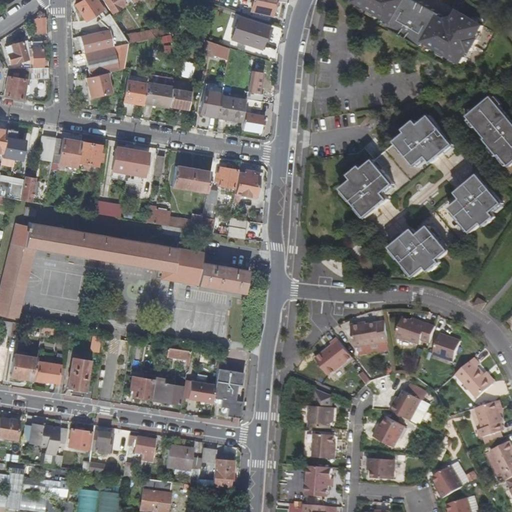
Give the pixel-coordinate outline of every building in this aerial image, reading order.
[(95,13),(102,9),(96,0),(80,0),(75,4),(85,20),(95,13)] [(129,0),(103,0),(111,12),(129,0)] [(277,0),(254,0),(252,8),(272,15),(277,0)] [(455,18),(445,21),(409,0),(358,0),(356,3),(393,24),(392,27),(405,34),(406,32),(411,35),(410,37),(423,45),(424,43),(462,64),(469,52),(471,53),(478,40),(476,39),(484,26),(458,12),(455,18)] [(109,14),(105,7),(102,9),(95,13),(99,20),(109,14)] [(114,21),(109,14),(99,20),(96,22),(97,23),(94,25),(99,31),(114,21)] [(36,16),(32,19),(32,26),(34,26),(34,33),(45,33),(45,16),(43,16),(36,16)] [(238,40),(245,19),(238,17),(231,38),(238,40)] [(271,27),(245,19),(238,40),(261,48),(266,35),(268,36),(271,27)] [(25,23),(24,24),(29,58),(30,67),(42,67),(41,41),(31,41),(29,35),(30,34),(25,23)] [(168,26),(150,30),(155,37),(170,34),(168,26)] [(118,27),(110,29),(114,46),(128,43),(124,36),(118,27)] [(110,29),(79,36),(91,85),(119,79),(117,69),(119,69),(114,46),(110,29)] [(124,36),(128,43),(155,37),(150,30),(124,36)] [(229,48),(205,40),(204,50),(212,53),(227,59),(229,48)] [(23,59),(23,67),(27,67),(30,67),(29,58),(27,58),(23,41),(5,46),(10,63),(23,59)] [(119,69),(124,68),(128,43),(114,46),(119,69)] [(190,76),(193,63),(184,61),(181,74),(190,76)] [(7,68),(4,96),(22,99),(24,90),(27,90),(28,85),(25,84),(27,67),(23,67),(7,68)] [(30,78),(48,78),(48,67),(42,67),(30,67),(30,78)] [(124,101),(144,104),(147,85),(127,81),(124,101)] [(144,104),(143,106),(168,110),(168,106),(171,88),(172,86),(148,82),(147,85),(144,104)] [(221,96),(222,87),(205,84),(200,114),(217,117),(221,96)] [(190,92),(171,88),(168,106),(187,109),(189,100),(191,100),(192,94),(190,94),(190,92)] [(262,92),(247,90),(245,98),(261,101),(262,92)] [(243,112),(244,105),(245,100),(221,96),(217,117),(241,121),(243,112)] [(261,108),(262,101),(261,101),(245,98),(245,100),(244,105),(261,108)] [(501,156),(510,167),(511,165),(511,121),(492,98),(469,118),(486,138),(484,140),(499,158),(501,156)] [(241,121),(240,128),(262,132),(264,115),(243,112),(241,121)] [(396,143),(417,167),(428,158),(433,164),(455,146),(430,117),(420,126),(416,122),(405,130),(407,134),(396,143)] [(21,132),(6,129),(2,153),(1,157),(16,159),(21,132)] [(48,136),(41,135),(38,151),(45,152),(48,136)] [(55,137),(48,136),(45,152),(52,154),(55,137)] [(51,161),(51,162),(75,166),(76,162),(80,141),(55,137),(52,154),(51,161)] [(100,145),(80,141),(76,162),(83,163),(82,168),(89,169),(89,164),(96,166),(97,161),(100,162),(101,152),(99,152),(100,145)] [(127,172),(131,150),(114,148),(111,168),(127,172)] [(147,153),(131,150),(127,172),(143,174),(147,153)] [(45,152),(38,151),(37,158),(51,161),(52,154),(45,152)] [(163,156),(156,155),(153,173),(160,175),(163,156)] [(389,200),(384,194),(395,185),(375,161),(364,170),(361,167),(350,176),(353,180),(343,189),(367,219),(389,200)] [(216,185),(234,187),(236,170),(220,166),(218,173),(215,172),(214,180),(217,181),(216,185)] [(206,188),(209,171),(186,167),(182,187),(206,192),(206,188)] [(245,173),(237,171),(232,201),(237,202),(239,193),(255,196),(258,175),(252,174),(252,170),(245,168),(245,173)] [(504,204),(479,175),(457,193),(462,199),(451,208),(471,233),(483,224),(485,227),(496,218),(493,214),(504,204)] [(34,178),(23,177),(19,200),(30,202),(34,178)] [(202,214),(199,230),(209,232),(216,190),(206,188),(206,192),(202,214)] [(95,200),(93,212),(119,217),(122,204),(95,200)] [(24,213),(35,215),(36,207),(25,205),(24,213)] [(147,208),(145,221),(199,230),(202,214),(193,213),(191,220),(171,216),(171,212),(147,208)] [(0,282),(0,315),(17,320),(35,248),(162,269),(161,279),(244,293),(248,269),(203,261),(204,251),(202,250),(203,245),(177,241),(176,246),(29,221),(28,225),(15,222),(0,282)] [(227,235),(244,238),(246,229),(228,226),(227,235)] [(450,251),(429,226),(419,236),(413,230),(391,248),(415,278),(426,268),(431,272),(441,264),(439,261),(450,251)] [(428,342),(434,325),(417,319),(416,321),(402,316),(397,330),(395,335),(419,343),(420,339),(428,342)] [(40,334),(40,331),(41,326),(11,321),(9,333),(22,336),(22,332),(40,334)] [(384,342),(381,322),(361,325),(358,325),(357,323),(347,325),(350,347),(384,342)] [(462,340),(442,332),(435,353),(454,360),(462,340)] [(335,340),(332,342),(348,362),(351,359),(335,340)] [(348,362),(332,342),(329,345),(330,347),(314,360),(328,378),(348,362)] [(187,363),(189,350),(167,346),(166,354),(184,357),(184,362),(187,363)] [(10,376),(33,379),(36,357),(14,353),(10,376)] [(89,360),(72,357),(67,387),(84,390),(89,360)] [(235,409),(243,360),(225,357),(216,406),(235,409)] [(476,359),(475,357),(457,373),(458,375),(476,359)] [(480,363),(476,359),(458,375),(477,398),(493,384),(485,373),(478,366),(480,363)] [(34,381),(45,382),(45,381),(55,383),(57,382),(60,364),(38,361),(34,381)] [(487,371),(485,373),(493,384),(496,381),(487,371)] [(133,389),(132,396),(150,399),(153,379),(132,376),(130,389),(133,389)] [(155,376),(151,399),(180,403),(182,385),(163,382),(164,378),(155,376)] [(394,404),(390,411),(410,422),(421,402),(404,392),(400,400),(397,406),(394,404)] [(504,409),(499,398),(495,399),(500,410),(504,409)] [(495,399),(476,407),(483,426),(481,428),(484,436),(505,427),(502,421),(504,420),(500,410),(495,399)] [(307,410),(306,432),(327,433),(328,427),(328,421),(331,421),(331,412),(307,410)] [(0,417),(0,436),(15,439),(18,420),(0,417)] [(387,419),(383,425),(380,432),(377,431),(373,438),(394,449),(405,428),(387,419)] [(57,442),(59,427),(34,423),(31,425),(29,443),(45,445),(44,452),(50,453),(55,454),(57,442)] [(67,428),(59,427),(57,442),(65,443),(67,428)] [(68,446),(88,449),(91,431),(71,428),(68,446)] [(96,439),(92,439),(91,449),(108,452),(110,438),(113,439),(114,433),(97,430),(96,439)] [(155,438),(129,435),(127,446),(135,447),(133,457),(141,459),(140,465),(151,467),(155,438)] [(332,463),(333,456),(330,456),(330,448),(331,440),(311,439),(310,461),(332,463)] [(505,481),(511,477),(511,447),(509,442),(489,451),(505,481)] [(31,447),(21,445),(18,462),(29,463),(31,447)] [(165,466),(190,469),(193,447),(168,445),(165,466)] [(216,449),(203,447),(201,461),(215,463),(213,481),(198,479),(197,484),(213,487),(213,485),(230,486),(230,479),(233,480),(233,476),(231,476),(231,470),(233,470),(234,453),(216,452),(216,449)] [(395,462),(370,460),(369,472),(371,472),(371,479),(394,481),(395,462)] [(134,462),(125,461),(123,475),(132,476),(134,462)] [(89,462),(87,471),(103,472),(104,464),(89,462)] [(0,488),(6,489),(6,490),(20,492),(21,490),(43,494),(45,479),(23,476),(24,469),(9,467),(8,474),(0,473),(0,488)] [(192,467),(190,484),(197,484),(198,479),(199,468),(192,467)] [(439,493),(442,499),(463,488),(451,467),(433,478),(437,485),(441,491),(439,493)] [(328,471),(305,470),(303,500),(326,501),(326,490),(327,483),(330,483),(331,473),(328,473),(328,471)] [(166,511),(171,481),(157,479),(143,477),(139,509),(166,511)] [(224,497),(225,489),(210,487),(209,495),(224,497)] [(77,511),(96,511),(97,490),(78,490),(77,511)] [(117,511),(118,492),(99,492),(98,511),(117,511)] [(447,505),(449,511),(471,511),(467,498),(447,505)]
